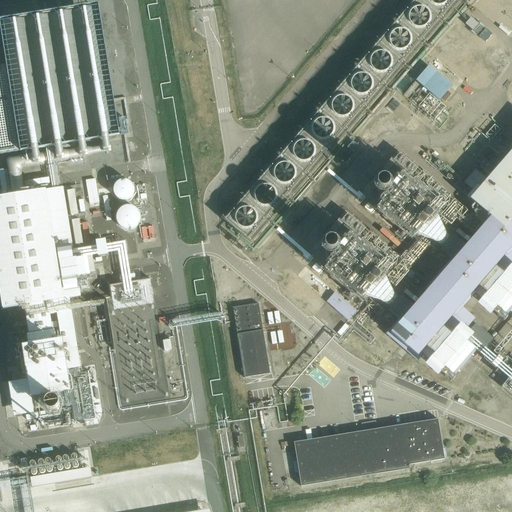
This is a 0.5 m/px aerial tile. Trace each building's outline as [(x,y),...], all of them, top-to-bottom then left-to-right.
[(424,0),(228,228),(251,248),(464,0),(424,0)] [(98,10),(0,25),(0,41),(21,172),(121,156),(98,10)] [(466,24),(477,34),(482,29),(471,19),(466,24)] [(479,37),(485,43),(492,35),(485,29),(479,37)] [(418,90),(440,109),(452,94),(430,76),(418,90)] [(490,217),(387,338),(415,361),(511,246),(511,151),(469,201),(490,217)] [(116,200),(134,199),(133,180),(115,181),(116,200)] [(11,308),(64,300),(46,191),(0,198),(0,292),(3,310),(11,308)] [(134,232),(144,214),(125,204),(115,222),(134,232)] [(497,285),(481,305),(488,311),(479,322),(492,334),(498,326),(506,333),(511,326),(511,284),(505,292),(497,285)] [(357,312),(336,293),(327,303),(348,321),(357,312)] [(413,295),(409,300),(415,305),(419,300),(413,295)] [(259,304),(233,308),(245,378),(270,374),(259,304)] [(446,344),(429,364),(436,370),(427,381),(440,393),(446,386),(453,392),(475,367),(468,361),(476,351),(462,339),(453,351),(446,344)] [(392,426),(404,424),(402,411),(389,414),(392,426)] [(439,421),(296,444),(303,489),(413,471),(412,467),(446,461),(439,421)] [(375,422),(361,424),(362,430),(376,428),(375,422)]
